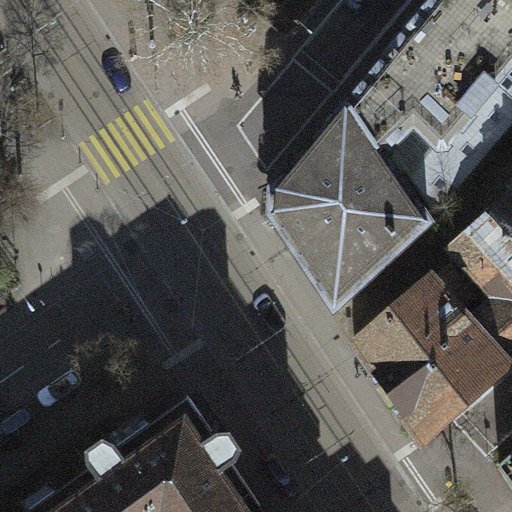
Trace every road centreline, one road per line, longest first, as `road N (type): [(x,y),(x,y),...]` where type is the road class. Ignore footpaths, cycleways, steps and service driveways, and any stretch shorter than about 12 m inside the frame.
road 1 (unclassified): [(188,232),(375,511)]
road 2 (residential): [(379,0),(188,232)]
road 3 (unclassified): [(33,0),(188,232)]
road 4 (residential): [(188,232),(146,279),(0,383)]
road 5 (residential): [(511,403),(389,511)]
